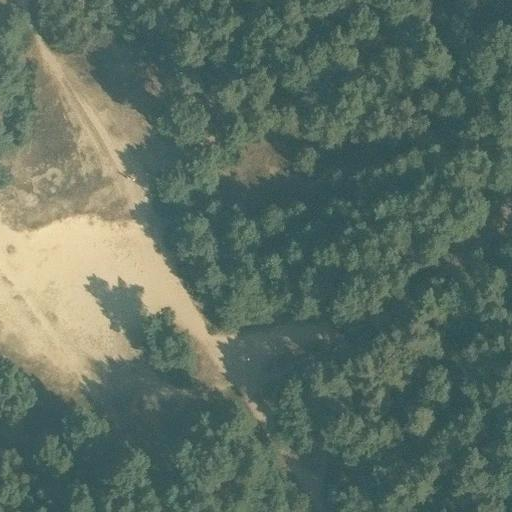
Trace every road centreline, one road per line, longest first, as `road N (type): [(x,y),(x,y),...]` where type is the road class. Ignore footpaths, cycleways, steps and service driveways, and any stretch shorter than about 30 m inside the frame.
road 1 (track): [(315,511),(13,0)]
road 2 (track): [(0,255),(153,242),(161,223),(232,195),(511,140)]
road 3 (track): [(156,511),(118,413),(0,258)]
